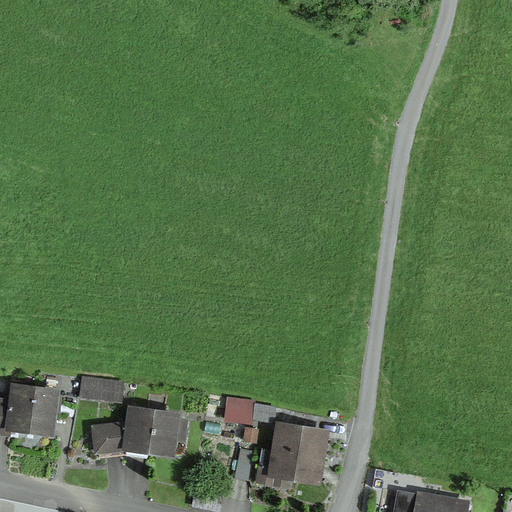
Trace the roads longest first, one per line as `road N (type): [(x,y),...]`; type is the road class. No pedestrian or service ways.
road 1 (residential): [(341,511),(367,407),(397,167),(450,0)]
road 2 (residential): [(123,511),(0,486)]
